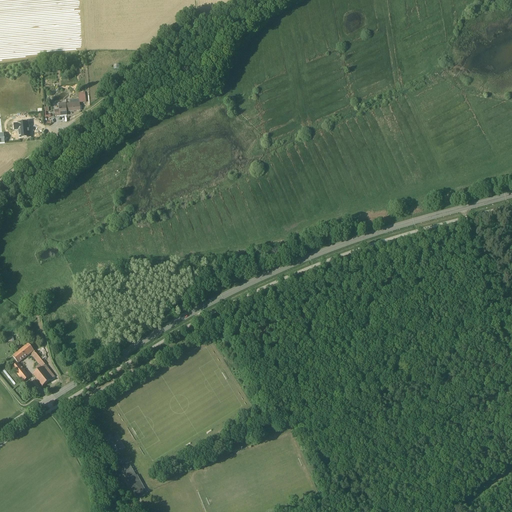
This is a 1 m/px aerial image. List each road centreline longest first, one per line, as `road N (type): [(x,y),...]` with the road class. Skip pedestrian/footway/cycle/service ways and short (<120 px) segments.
road 1 (tertiary): [(0,435),(180,319),(282,268),(511,195)]
road 2 (track): [(92,102),(200,14),(199,0)]
road 3 (unclassified): [(0,181),(92,102)]
